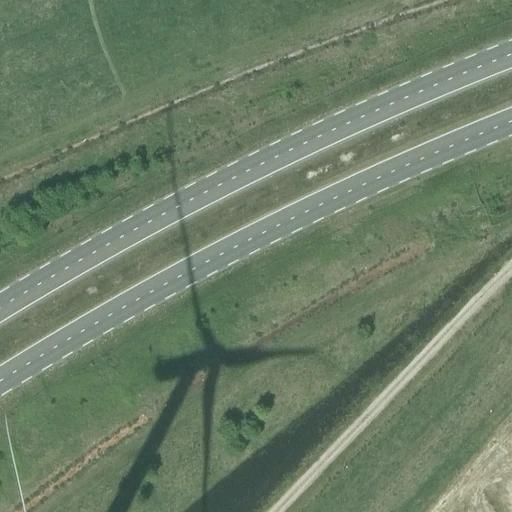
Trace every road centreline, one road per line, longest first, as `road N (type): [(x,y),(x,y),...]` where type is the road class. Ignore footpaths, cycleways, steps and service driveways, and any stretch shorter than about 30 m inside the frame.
road 1 (primary): [(0,392),(116,318),(375,184),(511,128)]
road 2 (primary): [(511,61),(349,126),(77,266),(0,315)]
